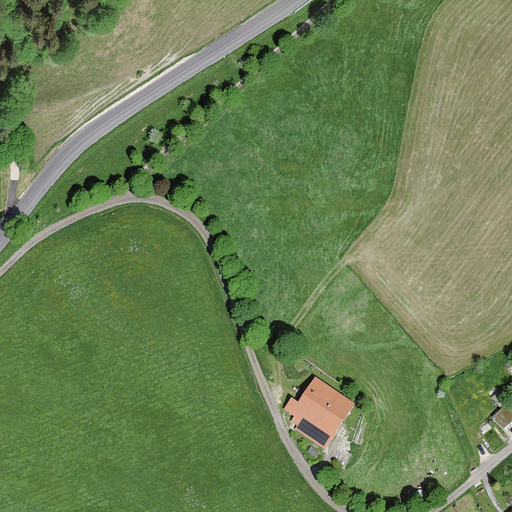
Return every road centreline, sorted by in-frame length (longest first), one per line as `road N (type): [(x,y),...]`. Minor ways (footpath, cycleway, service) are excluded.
road 1 (unclassified): [(0,272),(47,232),(107,204),(142,197),(183,210),(213,248),(293,452),(346,511)]
road 2 (secondary): [(292,0),(82,136),(0,239)]
road 3 (track): [(0,88),(24,53),(87,0)]
